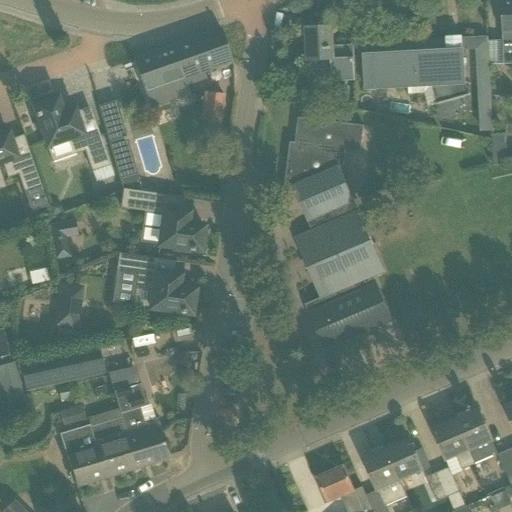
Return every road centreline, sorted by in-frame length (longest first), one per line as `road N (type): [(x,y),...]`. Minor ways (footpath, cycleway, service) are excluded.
road 1 (residential): [(213,473),(203,436),(263,0)]
road 2 (residential): [(213,473),(511,349)]
road 3 (residential): [(96,33),(153,28),(238,0)]
